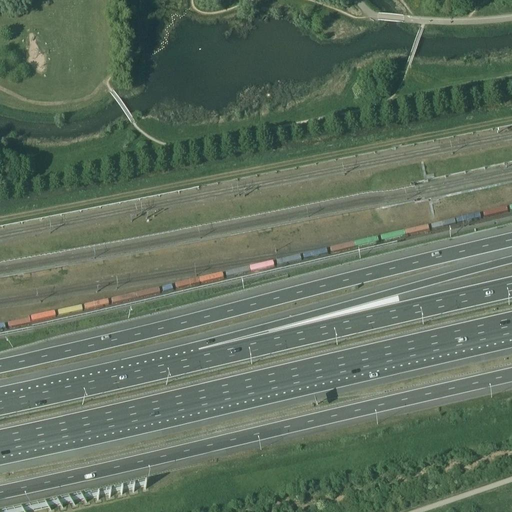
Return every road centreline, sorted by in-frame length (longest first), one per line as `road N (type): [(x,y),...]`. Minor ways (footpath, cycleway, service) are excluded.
road 1 (motorway): [(511,241),(0,365)]
road 2 (motorway): [(0,445),(511,327)]
road 3 (motorway): [(0,492),(511,375)]
road 4 (track): [(0,217),(511,118)]
road 5 (motorway): [(511,260),(345,307),(199,360)]
road 6 (motorway): [(511,289),(199,360)]
road 7 (motorway): [(199,360),(0,404)]
